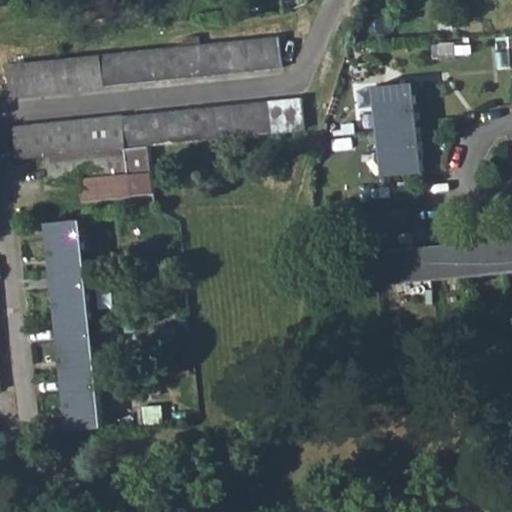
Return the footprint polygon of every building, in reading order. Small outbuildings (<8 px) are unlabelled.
[(184,46),(186,77),(203,76),(200,44),(200,36),(183,38),(184,46)] [(283,68),(281,37),(264,38),(267,69),(283,68)] [(248,39),(251,71),(267,69),(264,38),(248,39)] [(251,71),(248,39),(232,41),(235,73),(251,71)] [(216,43),(219,74),(235,73),(232,41),(216,43)] [(219,74),(216,43),(200,44),(203,76),(219,74)] [(168,47),(171,79),(186,77),(184,46),(168,47)] [(152,49),(154,80),(171,79),(168,47),(152,49)] [(154,80),(152,49),(136,50),(139,82),(154,80)] [(139,82),(136,50),(120,52),(122,83),(139,82)] [(104,53),(107,85),(122,83),(120,52),(104,53)] [(88,55),(90,86),(107,85),(104,53),(88,55)] [(72,56),(75,88),(90,86),(88,55),(72,56)] [(75,88),(72,56),(56,58),(59,90),(75,88)] [(40,60),(43,91),(59,90),(56,58),(40,60)] [(43,91),(40,60),(24,61),(27,93),(43,91)] [(9,63),(12,94),(27,93),(24,61),(9,63)] [(377,88),(382,131),(419,127),(414,84),(377,88)] [(285,101),(289,132),(305,130),(302,99),(285,101)] [(270,102),(273,133),(289,132),(285,101),(270,102)] [(273,133),(270,102),(254,104),(257,135),(273,133)] [(257,135),(254,104),(238,105),(241,136),(257,135)] [(241,136),(238,105),(222,107),(225,138),(241,136)] [(225,138),(222,107),(205,109),(209,140),(225,138)] [(209,140),(205,109),(190,110),(193,141),(209,140)] [(193,141),(190,110),(174,112),(176,143),(193,141)] [(176,143),(174,112),(158,113),(161,145),(176,143)] [(161,145),(158,113),(142,115),(145,146),(161,145)] [(145,146),(142,115),(126,116),(129,148),(145,146)] [(129,148),(126,116),(110,118),(113,149),(125,148),(129,148)] [(113,149),(110,118),(95,119),(98,151),(113,149)] [(78,121),(81,153),(98,151),(95,119),(78,121)] [(81,153),(78,121),(63,123),(66,154),(81,153)] [(47,124),(50,156),(66,154),(63,123),(47,124)] [(31,126),(33,157),(48,156),(50,156),(47,124),(31,126)] [(15,127),(18,159),(33,157),(31,126),(15,127)] [(424,172),(419,127),(382,131),(387,175),(424,172)] [(50,180),(81,177),(128,172),(125,148),(113,149),(98,151),(81,153),(66,154),(50,156),(48,156),(50,180)] [(128,172),(81,177),(84,199),(130,195),(128,172)] [(48,224),(53,273),(87,270),(82,220),(48,224)] [(504,240),(467,244),(470,273),(507,270),(504,240)] [(467,244),(431,247),(433,277),(470,273),(467,244)] [(397,280),(433,277),(431,247),(395,251),(397,280)] [(53,273),(59,323),(93,320),(87,270),(53,273)] [(59,323),(65,376),(98,373),(93,320),(59,323)] [(104,425),(98,373),(65,376),(71,428),(104,425)] [(326,417),(315,419),(318,439),(329,437),(326,417)] [(346,471),(331,472),(336,503),(351,500),(346,471)]
